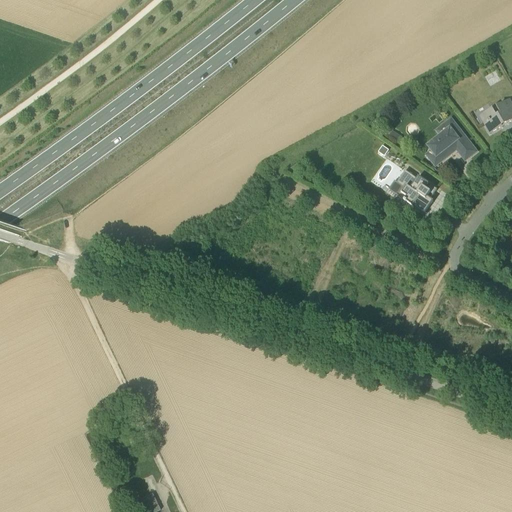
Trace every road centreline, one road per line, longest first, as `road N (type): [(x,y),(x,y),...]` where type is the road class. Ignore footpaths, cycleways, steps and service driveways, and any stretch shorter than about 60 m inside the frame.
road 1 (unclassified): [(511,409),(67,256)]
road 2 (trunk): [(0,222),(294,0)]
road 3 (trunk): [(254,0),(0,191)]
road 4 (track): [(0,120),(158,0)]
road 5 (residential): [(511,299),(452,268),(456,249),(511,178)]
